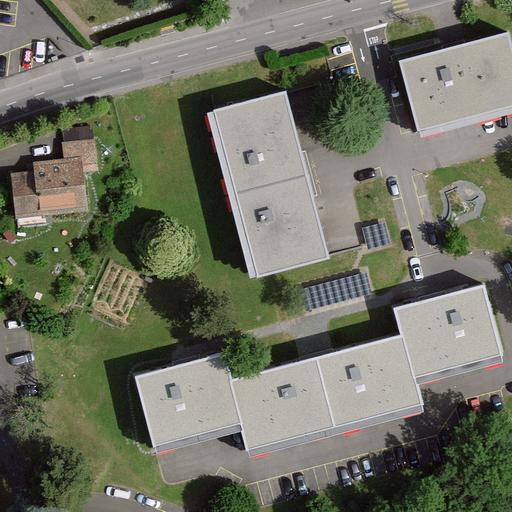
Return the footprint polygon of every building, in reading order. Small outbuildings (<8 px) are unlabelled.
[(511,34),(509,23),(399,52),(417,121),(511,95),(511,34)] [(309,164),(286,81),(213,101),(235,184),(309,164)] [(11,169),(13,190),(16,215),(18,215),(48,212),(88,207),(85,176),(84,176),(84,168),(99,167),(95,136),(93,136),(92,124),(63,126),(64,140),(62,140),(63,155),(33,158),(34,167),(11,169)] [(330,247),(309,164),(235,184),(257,267),(330,247)] [(484,277),(396,301),(403,328),(414,367),(500,343),(484,277)] [(403,328),(317,350),(334,416),(422,392),(414,367),(403,328)] [(224,346),(137,368),(155,435),(241,412),(231,373),(224,346)] [(317,350),(231,373),(241,412),(248,438),(334,416),(317,350)]
